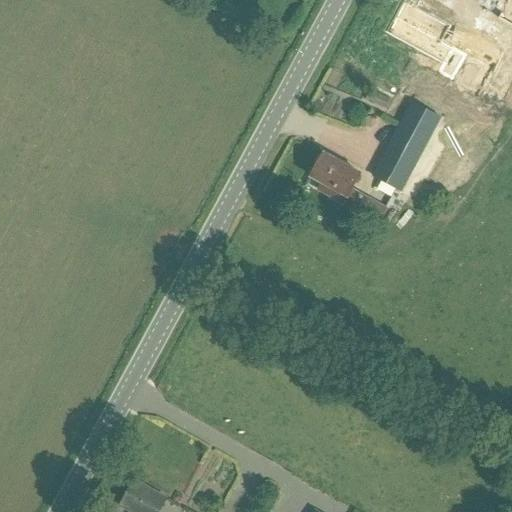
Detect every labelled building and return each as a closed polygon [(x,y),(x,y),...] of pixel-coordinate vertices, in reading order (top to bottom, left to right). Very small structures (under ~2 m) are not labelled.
[(443,44),(453,26),(405,0),(402,0),(384,34),(441,65),(436,75),(476,97),(492,68),(452,46),(450,48),(443,44)] [(511,0),(509,0),(504,9),(499,19),(511,26),(511,0)] [(511,82),(505,79),(497,96),(511,103),(511,82)] [(378,104),(397,112),(401,102),(382,94),(378,104)] [(412,102),(371,176),(402,193),(443,118),(412,102)] [(450,132),(477,152),(496,126),(469,106),(450,132)] [(371,117),(363,117),(364,128),(371,128),(371,117)] [(323,154),(310,178),(321,184),(318,189),(379,222),(387,207),(354,189),(361,175),(323,154)] [(156,511),(164,498),(136,482),(121,507),(130,511),(156,511)]
